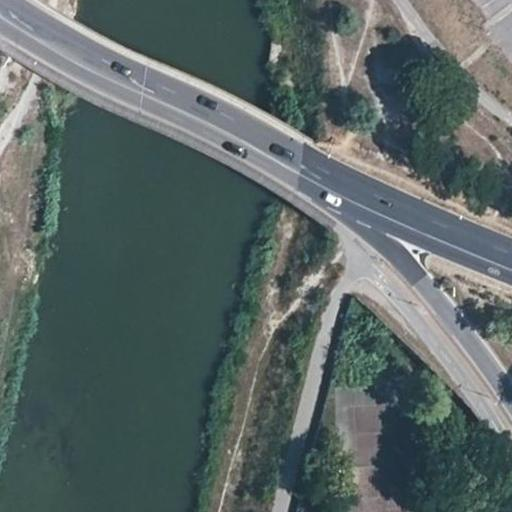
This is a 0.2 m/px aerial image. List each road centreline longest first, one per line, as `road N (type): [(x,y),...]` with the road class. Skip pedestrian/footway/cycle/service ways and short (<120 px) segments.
road 1 (secondary): [(0,10),(354,195)]
road 2 (tertiary): [(363,211),(511,396)]
road 3 (secondary): [(511,250),(354,195)]
